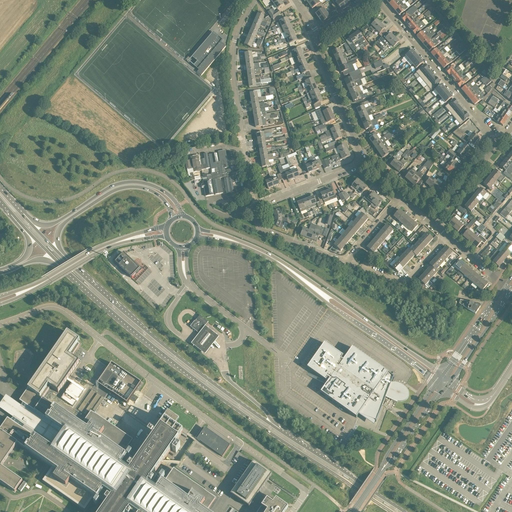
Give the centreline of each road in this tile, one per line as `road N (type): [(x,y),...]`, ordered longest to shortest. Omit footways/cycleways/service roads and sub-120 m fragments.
road 1 (primary): [(63,268),(216,395),(391,511)]
road 2 (primary): [(272,426),(63,257)]
road 3 (residential): [(253,206),(232,61),(238,25),(253,0)]
road 4 (primary): [(183,216),(164,191),(123,182),(52,224),(26,219)]
road 5 (primary): [(63,257),(58,230),(112,190),(153,191),(172,219)]
road 6 (primary): [(404,511),(272,426)]
road 7 (secondary): [(316,291),(436,383)]
road 8 (secondary): [(442,374),(316,291)]
road 9 (residential): [(376,0),(469,111)]
road 10 (residential): [(362,163),(312,40),(320,34)]
road 11 (residential): [(444,239),(401,283),(345,263)]
